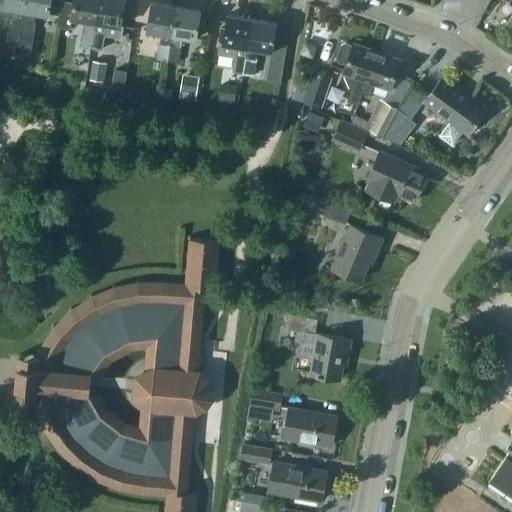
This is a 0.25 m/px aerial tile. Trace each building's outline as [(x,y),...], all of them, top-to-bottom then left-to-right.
[(0,0),(0,6),(13,9),(11,18),(21,20),(23,10),(24,0),(0,0)] [(24,0),(23,10),(21,20),(17,46),(16,51),(30,53),(35,23),(32,22),(33,12),(46,14),(48,0),(24,0)] [(94,22),(97,0),(74,0),(74,3),(61,0),(57,26),(70,28),(72,18),(83,20),(82,29),(92,31),(94,22)] [(97,0),(94,22),(92,31),(104,32),(104,36),(120,39),(122,27),(119,27),(123,0),(97,0)] [(170,37),(175,6),(152,2),(147,31),(162,33),(161,36),(160,43),(169,45),(170,37)] [(180,47),(182,37),(195,39),(200,11),(175,6),(170,37),(169,45),(180,47)] [(217,54),(234,57),(234,56),(245,57),(246,51),(251,19),(228,15),(222,44),(219,43),(217,54)] [(7,44),(17,46),(21,20),(11,18),(7,44)] [(276,23),(251,19),(246,51),(257,53),(257,50),(271,52),(276,23)] [(89,47),(92,31),(82,29),(79,46),(89,47)] [(102,49),(104,36),(104,32),(92,31),(89,47),(102,49)] [(157,57),(166,59),(169,45),(160,43),(157,57)] [(363,88),(376,51),(353,44),(352,46),(344,43),(340,45),(335,58),(337,62),(346,65),(343,74),(348,87),(350,88),(346,101),(357,105),(362,92),(363,88)] [(169,45),(166,59),(177,61),(180,47),(169,45)] [(376,51),(363,88),(362,92),(371,96),(375,84),(389,89),(399,59),(376,51)] [(28,67),(30,56),(16,53),(14,64),(28,67)] [(245,57),(234,56),(234,57),(232,71),(243,73),(245,57)] [(255,59),(245,57),(243,73),(252,75),(255,59)] [(103,81),(106,63),(92,60),(89,79),(103,81)] [(309,79),(299,76),(291,98),(317,107),(328,76),(312,70),(309,79)] [(196,94),(198,77),(182,74),(179,91),(196,94)] [(424,101),(449,120),(436,136),(450,147),(480,106),(441,77),(424,101)] [(234,101),(236,85),(221,83),(218,98),(234,101)] [(370,130),(382,136),(396,108),(384,102),(370,130)] [(308,111),(302,126),(317,132),(323,117),(308,111)] [(385,136),(399,144),(415,122),(399,111),(385,136)] [(333,139),(358,150),(367,131),(341,120),(333,139)] [(379,151),(366,180),(362,190),(394,204),(398,194),(413,201),(426,173),(379,151)] [(315,192),(320,179),(300,172),(295,185),(315,192)] [(314,210),(346,223),(351,209),(320,197),(314,210)] [(375,252),(381,236),(349,223),(331,267),(360,278),(371,250),(375,252)] [(186,256),(188,256),(187,268),(185,268),(184,271),(187,271),(186,284),(186,287),(202,288),(204,288),(211,289),(214,292),(216,290),(214,287),(215,274),(218,274),(218,271),(215,271),(216,258),(219,258),(219,255),(216,255),(218,242),(221,239),(219,237),(216,240),(192,238),(190,234),(187,237),(190,240),(189,253),(186,252),(186,256)] [(201,320),(202,305),(204,306),(205,303),(202,303),(204,288),(202,288),(186,287),(186,284),(164,281),(164,279),(161,278),(161,281),(140,281),(140,279),(136,279),(137,281),(116,286),(115,283),(112,284),(113,287),(94,295),(93,293),(90,294),(91,296),(73,308),(72,306),(69,308),(71,310),(56,325),(54,323),(52,326),(54,327),(42,344),(40,343),(38,346),(41,347),(38,354),(19,353),(17,377),(15,395),(34,397),(35,405),(33,406),(34,409),(37,408),(45,427),(43,428),(44,431),(47,430),(59,447),(57,449),(59,451),(61,450),(76,464),(74,466),(77,468),(78,466),(96,477),(95,480),(98,481),(99,479),(118,486),(118,489),(121,490),(122,487),(142,491),(142,494),(145,494),(145,492),(167,492),(168,491),(183,492),(186,492),(187,477),(190,478),(190,475),(187,475),(189,460),(191,460),(191,457),(189,457),(190,442),(193,443),(193,440),(190,440),(191,427),(194,427),(194,425),(192,425),(193,411),(198,410),(204,407),(206,405),(210,400),(212,395),(212,393),(212,390),(211,384),(210,379),(206,375),(203,372),(196,369),(198,356),(200,355),(200,353),(198,353),(199,340),(202,340),(202,338),(200,338),(201,323),(203,323),(203,320),(201,320)] [(347,353),(350,338),(314,332),(317,318),(289,314),(286,327),(303,330),(299,354),(314,357),(311,373),(339,377),(343,353),(347,353)] [(250,403),(279,408),(282,393),(252,388),(250,403)] [(284,436),(331,444),(336,415),(290,407),(284,436)] [(511,431),(511,433),(511,436),(511,448),(488,481),(511,498),(511,431)] [(240,458),(270,463),(272,448),(243,444),(240,458)] [(273,461),(270,481),(268,491),(321,500),(327,470),(273,461)] [(247,501),(249,490),(234,487),(232,498),(241,500),(247,501)] [(167,492),(166,505),(163,505),(163,508),(166,508),(165,511),(193,511),(194,511),(197,511),(197,508),(194,508),(195,495),(198,493),(196,490),(193,493),(186,492),(183,492),(168,491),(167,492)] [(239,511),(241,500),(232,498),(229,510),(239,511)] [(239,511),(242,511),(269,511),(271,506),(247,501),(241,500),(239,511)]
